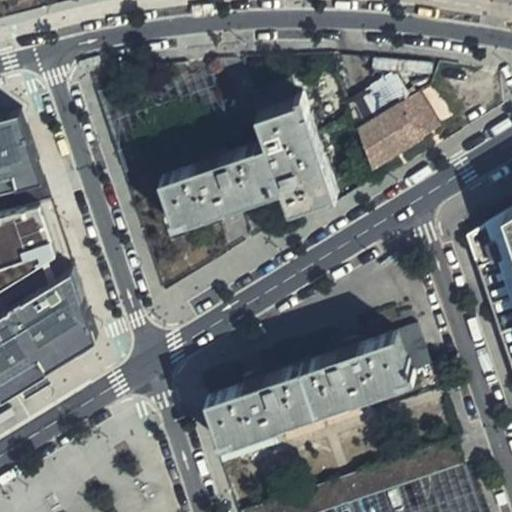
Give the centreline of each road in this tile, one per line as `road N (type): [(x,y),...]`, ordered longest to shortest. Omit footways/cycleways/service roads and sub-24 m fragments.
road 1 (residential): [(45,53),(163,26),(285,19),(511,40)]
road 2 (residential): [(150,363),(45,53)]
road 3 (residential): [(150,363),(414,202)]
road 4 (residential): [(414,202),(511,479)]
road 5 (residential): [(0,453),(150,363)]
road 6 (residential): [(198,511),(150,363)]
